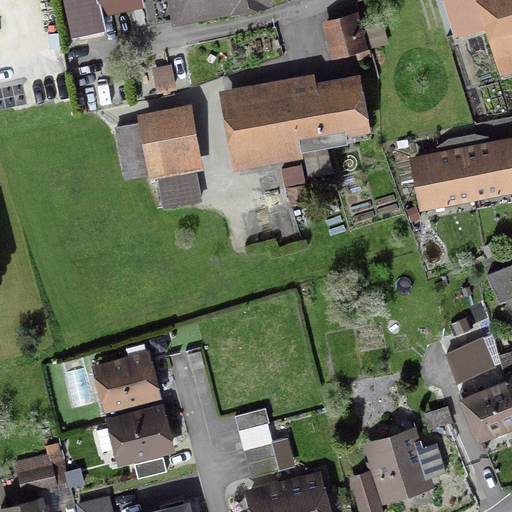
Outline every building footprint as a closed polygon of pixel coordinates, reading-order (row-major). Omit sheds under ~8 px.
[(142,0),(62,0),(71,35),(107,27),(104,13),(144,5),(142,0)] [(270,0),(168,0),(173,20),(270,1),(270,0)] [(511,0),(442,0),(454,34),(483,25),(499,76),(511,71),(511,0)] [(358,9),(322,19),(331,56),(368,46),(358,9)] [(314,69),(218,87),(234,167),(303,154),(301,147),(348,138),(347,132),(371,127),(360,70),(316,78),(314,69)] [(140,120),(150,169),(156,168),(163,207),(197,200),(190,165),(198,163),(188,111),(146,119),(140,120)] [(511,140),(464,150),(474,202),(511,193),(511,140)] [(474,202),(464,150),(415,160),(426,211),(474,202)] [(300,164),(279,168),(286,205),(307,201),(300,164)] [(279,210),(267,214),(277,245),(289,241),(279,210)] [(511,245),(479,259),(498,304),(511,297),(511,245)] [(481,339),(446,353),(462,393),(497,379),(481,339)] [(157,355),(101,368),(113,416),(169,403),(157,355)] [(511,425),(511,402),(504,382),(465,397),(481,438),(511,425)] [(161,405),(106,420),(118,464),(173,449),(161,405)] [(265,405),(236,413),(240,430),(270,421),(265,405)] [(421,430),(369,447),(388,507),(441,491),(421,430)] [(275,453),(279,470),(292,466),(286,438),(244,447),(247,459),(275,453)] [(275,453),(247,459),(251,476),(279,470),(275,453)] [(61,454),(18,464),(26,499),(70,488),(61,454)] [(163,458),(136,463),(139,478),(166,473),(163,458)] [(284,487),(290,511),(337,511),(328,475),(284,487)] [(384,511),(372,475),(351,482),(360,511),(384,511)] [(290,511),(284,487),(251,496),(255,511),(290,511)] [(53,511),(50,499),(3,511),(53,511)] [(114,511),(111,500),(80,510),(80,511),(114,511)]
